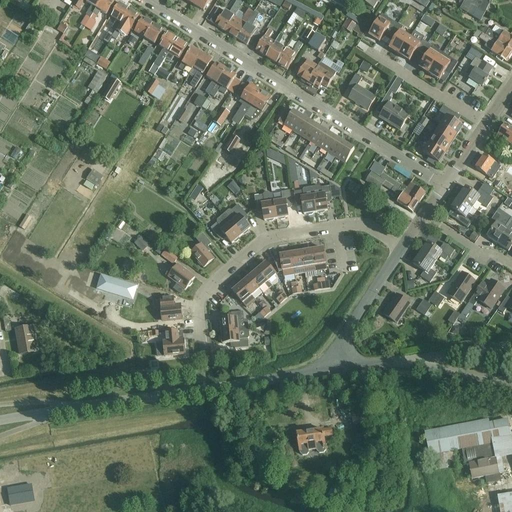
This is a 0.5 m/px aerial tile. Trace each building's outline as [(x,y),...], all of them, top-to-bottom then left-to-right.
[(84,0),(76,0),(73,6),(79,10),(84,0)] [(92,6),(86,16),(80,25),(84,27),(90,19),(91,18),(94,14),(93,14),(101,0),(88,0),(86,3),(92,6)] [(101,0),(93,14),(94,14),(98,17),(101,12),(107,15),(109,12),(116,2),(113,0),(101,0)] [(195,0),(192,5),(203,12),(210,0),(195,0)] [(326,0),(344,9),(348,0),(326,0)] [(369,0),(366,5),(374,10),(379,0),(369,0)] [(464,0),(460,9),(467,14),(471,7),(474,0),(464,0)] [(474,0),(471,7),(478,11),(484,0),(474,0)] [(484,0),(478,11),(482,13),(484,11),(485,12),(491,0),(484,0)] [(211,20),(211,21),(216,24),(215,26),(225,32),(235,18),(237,13),(243,4),(237,1),(232,10),(229,14),(224,11),(223,12),(218,9),(211,20)] [(285,3),(282,8),(288,11),(291,6),(285,3)] [(112,29),(116,31),(129,10),(119,4),(113,15),(110,18),(116,22),(112,29)] [(480,22),(485,12),(484,11),(482,13),(478,11),(471,7),(467,14),(480,22)] [(294,15),(298,17),(304,20),(304,21),(308,15),(303,12),(298,10),(297,9),(294,15)] [(112,38),(116,41),(121,34),(126,37),(130,31),(130,32),(133,27),(140,16),(129,10),(116,31),(114,34),(114,35),(112,38)] [(235,18),(225,32),(237,40),(254,12),(254,13),(249,11),(242,22),(235,18)] [(254,12),(237,40),(247,46),(249,43),(256,47),(262,37),(255,33),(257,31),(251,28),(259,14),(255,12),(254,12)] [(292,27),(298,17),(294,15),(287,25),(292,27)] [(373,30),(369,36),(379,43),(383,37),(388,40),(391,35),(398,25),(382,15),(373,30)] [(90,19),(84,27),(91,31),(97,23),(90,19)] [(135,33),(144,39),(153,25),(143,19),(136,30),(135,33)] [(348,20),(343,29),(351,33),(356,25),(348,20)] [(60,25),(56,31),(63,34),(66,29),(60,25)] [(153,25),(144,39),(155,45),(164,31),(153,25)] [(389,49),(399,56),(410,39),(400,32),(403,28),(398,25),(391,35),(396,38),(389,49)] [(255,51),(266,58),(275,44),(275,43),(268,39),(273,32),(269,30),(258,48),(255,51)] [(487,36),(511,52),(511,37),(502,31),(499,36),(489,30),(485,35),(487,36)] [(304,39),(309,42),(310,42),(315,34),(309,31),(304,39)] [(478,31),(474,37),(479,40),(486,44),(485,47),(490,51),(492,52),(491,53),(506,62),(511,52),(487,36),(485,35),(478,31)] [(108,44),(112,38),(114,35),(109,33),(104,41),(108,44)] [(163,50),(154,65),(160,68),(169,54),(177,40),(167,33),(158,47),(163,50)] [(275,44),(266,58),(276,64),(285,50),(279,46),(285,37),(280,35),(275,43),(275,44)] [(318,53),(325,41),(316,35),(308,47),(318,53)] [(131,37),(127,44),(132,47),(136,40),(131,37)] [(416,51),(421,54),(428,44),(423,41),(420,45),(410,39),(399,56),(409,62),(416,51)] [(177,40),(169,54),(180,60),(188,46),(177,40)] [(285,50),(276,64),(287,71),(297,54),(303,45),(298,42),(295,49),(292,54),(285,50)] [(419,68),(429,75),(443,54),(428,44),(421,54),(426,57),(419,68)] [(149,47),(138,64),(143,67),(154,50),(149,47)] [(188,65),(193,68),(202,54),(192,48),(183,62),(179,69),(184,72),(188,65)] [(88,51),(84,57),(89,60),(93,54),(88,51)] [(193,68),(189,75),(195,78),(190,86),(195,89),(205,74),(212,61),(202,54),(193,68)] [(443,54),(429,75),(439,81),(446,70),(451,74),(458,63),(443,54)] [(101,58),(97,65),(106,71),(110,64),(101,58)] [(487,77),(492,69),(482,63),(476,59),(466,73),(471,76),(469,79),(479,85),(482,87),(488,78),(487,77)] [(301,82),(306,85),(317,67),(307,61),(297,77),(301,80),(301,82)] [(206,93),(210,96),(226,70),(216,63),(208,76),(207,78),(212,82),(206,93)] [(317,67),(306,85),(312,88),(314,87),(318,90),(321,85),(327,88),(336,73),(320,63),(318,67),(317,67)] [(363,63),(359,70),(367,75),(371,68),(363,63)] [(159,70),(156,75),(167,81),(170,76),(159,70)] [(226,70),(210,96),(214,98),(219,91),(225,95),(227,91),(231,94),(233,95),(237,88),(240,83),(234,79),(236,76),(226,70)] [(368,111),(376,98),(357,87),(362,79),(356,75),(349,86),(355,90),(349,99),(368,111)] [(400,130),(409,116),(389,104),(392,99),(390,98),(392,94),(395,95),(404,82),(397,78),(376,112),(382,115),(380,118),(388,123),(400,130)] [(120,85),(113,81),(103,98),(110,102),(120,85)] [(151,96),(157,86),(152,82),(145,93),(151,96)] [(243,105),(232,122),(239,126),(246,116),(249,111),(251,106),(261,92),(251,85),(245,94),(241,100),(239,103),(243,105)] [(249,111),(246,116),(250,118),(251,119),(257,110),(261,112),(265,107),(271,97),(261,92),(251,106),(249,111)] [(143,96),(141,100),(150,105),(152,101),(143,96)] [(202,96),(196,105),(201,109),(207,99),(202,96)] [(214,123),(220,127),(229,114),(223,109),(214,123)] [(284,126),(288,129),(297,114),(293,111),(292,112),(287,109),(278,122),(284,126)] [(183,124),(189,113),(184,110),(177,121),(183,124)] [(450,111),(447,117),(448,117),(457,123),(461,118),(450,111)] [(297,114),(288,129),(293,132),(297,134),(306,120),(297,114)] [(447,117),(441,126),(457,136),(463,127),(457,123),(448,117),(447,117)] [(423,118),(419,125),(424,128),(429,122),(423,118)] [(306,120),(297,134),(301,137),(307,140),(316,125),(306,120)] [(87,122),(82,129),(86,132),(91,124),(87,122)] [(316,125),(307,140),(310,143),(316,146),(325,131),(316,125)] [(419,125),(413,133),(415,135),(419,137),(424,128),(419,125)] [(501,131),(498,136),(511,146),(511,145),(511,129),(505,125),(504,126),(503,126),(501,129),(501,131)] [(441,126),(435,135),(451,146),(457,136),(441,126)] [(191,130),(188,135),(194,139),(197,134),(191,130)] [(325,131),(316,146),(319,148),(326,152),(335,137),(325,131)] [(232,135),(224,149),(232,155),(241,140),(233,136),(232,135)] [(435,135),(429,144),(445,155),(451,146),(435,135)] [(335,137),(326,152),(328,153),(335,158),(344,143),(335,137)] [(344,143),(335,158),(336,159),(345,164),(354,149),(344,143)] [(429,144),(423,154),(430,158),(427,162),(435,167),(437,163),(439,164),(445,155),(429,144)] [(308,146),(299,160),(303,162),(305,158),(304,158),(310,148),(308,146)] [(278,154),(266,148),(268,158),(275,161),(278,154)] [(261,152),(256,156),(260,160),(264,156),(261,152)] [(492,179),(496,173),(490,169),(494,163),(484,156),(475,169),(486,176),(486,174),(492,179)] [(391,162),(388,167),(394,170),(397,166),(396,166),(395,165),(391,162)] [(381,177),(386,169),(376,163),(371,171),(381,177)] [(412,213),(419,204),(381,179),(372,173),(367,181),(372,185),(369,189),(377,195),(383,186),(402,198),(398,204),(412,213)] [(296,174),(289,175),(291,184),(298,183),(296,174)] [(90,175),(86,180),(97,187),(100,182),(90,175)] [(381,179),(419,204),(426,194),(411,184),(408,189),(403,186),(402,187),(384,175),(381,179)] [(243,176),(237,179),(241,188),(245,186),(246,182),(243,176)] [(233,182),(228,188),(236,195),(241,190),(233,182)] [(466,188),(458,198),(473,208),(477,202),(487,209),(493,199),(490,197),(494,191),(484,185),(480,190),(476,195),(466,188)] [(334,186),(330,187),(332,199),(332,202),(341,200),(339,189),(334,186)] [(198,187),(192,196),(198,200),(204,191),(198,187)] [(312,188),(316,213),(318,213),(320,214),(323,213),(325,212),(327,211),(326,200),(332,199),(330,187),(321,188),(319,187),(312,188)] [(313,214),(316,213),(312,188),(304,189),(303,191),(294,192),(295,198),(296,204),(302,203),(304,215),(307,215),(308,216),(312,215),(313,214)] [(281,193),(272,195),(273,202),(276,220),(279,219),(281,220),(284,220),(285,218),(288,218),(286,206),(292,205),(291,199),(291,196),(290,191),(281,193)] [(257,196),(254,197),(256,210),(256,211),(262,210),(264,221),(267,221),(269,222),(272,221),(274,220),(276,220),(273,202),(272,195),(270,195),(270,194),(269,193),(268,193),(265,193),(264,194),(263,195),(257,196)] [(468,215),(473,208),(458,198),(451,209),(462,217),(458,222),(468,228),(474,219),(468,215)] [(223,216),(241,237),(243,235),(245,235),(247,233),(248,231),(250,229),(242,220),(247,216),(246,214),(238,205),(231,211),(230,212),(229,211),(223,216)] [(495,226),(487,237),(498,245),(511,224),(511,223),(511,218),(498,209),(496,212),(489,223),(495,226)] [(239,238),(241,237),(223,216),(217,221),(218,222),(217,223),(210,229),(219,239),(224,235),(232,244),(234,243),(236,243),(238,240),(239,238)] [(511,224),(498,245),(509,252),(511,247),(511,224)] [(473,233),(469,239),(475,242),(479,237),(473,233)] [(209,252),(209,249),(207,247),(211,245),(202,235),(196,240),(201,245),(191,253),(198,262),(198,264),(200,266),(202,267),(204,268),(214,260),(208,253),(209,252)] [(428,243),(420,254),(435,264),(439,257),(445,261),(448,257),(450,258),(455,251),(444,244),(439,251),(428,243)] [(312,250),(316,272),(327,270),(325,260),(323,249),(312,250)] [(167,250),(162,256),(173,265),(178,258),(167,250)] [(302,252),(305,274),(316,272),(312,250),(302,252)] [(291,254),(294,276),(305,274),(302,252),(291,254)] [(283,277),(294,276),(291,254),(280,256),(280,258),(273,259),(276,265),(277,269),(279,272),(283,272),(283,277)] [(430,270),(435,264),(420,254),(413,265),(424,272),(420,277),(430,284),(436,274),(430,270)] [(257,270),(268,283),(276,275),(271,269),(266,263),(257,270)] [(185,290),(194,278),(178,265),(168,278),(185,290)] [(249,277),(259,290),(268,283),(257,270),(249,277)] [(462,273),(447,295),(461,304),(475,283),(462,273)] [(251,297),(251,296),(259,290),(249,277),(241,284),(251,297)] [(112,284),(122,288),(124,281),(114,278),(112,284)] [(481,296),(476,293),(469,303),(474,307),(478,301),(491,310),(504,290),(491,281),(481,296)] [(255,301),(251,296),(251,297),(241,284),(232,292),(243,304),(247,308),(255,301)] [(435,292),(429,302),(438,308),(445,299),(435,292)] [(383,315),(397,324),(410,304),(397,295),(383,315)] [(511,300),(507,297),(498,310),(503,314),(507,308),(511,310),(511,300)] [(173,298),(160,299),(161,307),(162,321),(175,320),(175,321),(182,321),(181,309),(175,309),(174,306),(173,298)] [(428,313),(432,306),(423,300),(416,311),(425,316),(428,313)] [(262,301),(258,305),(262,310),(266,306),(262,301)] [(221,330),(221,333),(246,330),(248,331),(247,322),(246,321),(244,321),(243,312),(231,313),(232,319),(220,321),(220,323),(219,325),(219,328),(221,330)] [(21,355),(39,352),(34,328),(16,331),(21,355)] [(249,337),(248,331),(246,330),(221,333),(221,335),(220,337),(220,340),(222,342),(222,345),(234,343),(235,349),(248,348),(248,345),(249,337)] [(165,357),(185,355),(184,340),(183,340),(183,332),(177,332),(166,333),(166,342),(163,342),(165,357)] [(353,425),(365,424),(364,416),(352,417),(353,425)] [(432,456),(433,462),(455,458),(454,452),(462,450),(463,456),(511,447),(511,443),(508,421),(490,425),(489,421),(425,434),(429,457),(432,456)] [(326,452),(324,444),(324,438),(332,437),(331,430),(297,434),(300,455),(302,457),(307,456),(309,454),(309,451),(316,450),(317,453),(319,455),(324,454),(326,452)] [(511,447),(463,456),(465,466),(469,466),(472,479),(472,481),(473,481),(473,480),(475,480),(486,478),(487,483),(501,481),(500,475),(504,474),(501,459),(511,456),(511,447)] [(457,467),(455,458),(433,462),(435,472),(457,467)] [(331,489),(328,496),(334,499),(337,492),(331,489)] [(511,511),(511,494),(499,496),(501,511),(511,511)]
